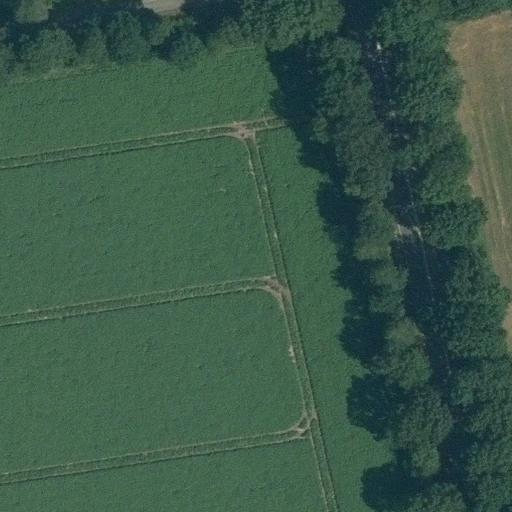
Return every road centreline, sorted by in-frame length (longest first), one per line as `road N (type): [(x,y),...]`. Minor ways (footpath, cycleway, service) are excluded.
road 1 (tertiary): [(349,0),(465,511)]
road 2 (unclassified): [(0,38),(246,0)]
